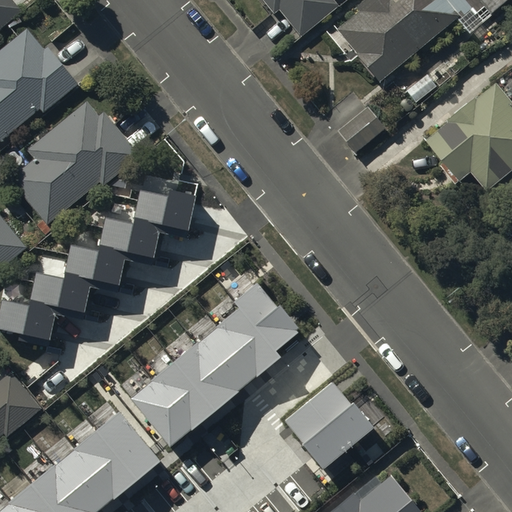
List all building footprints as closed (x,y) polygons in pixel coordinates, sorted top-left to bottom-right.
[(0,0),(0,32),(21,16),(7,0),(0,0)] [(342,0),(258,0),(274,19),(279,14),(301,42),(340,10),(336,5),(342,0)] [(361,15),(337,34),(336,35),(380,88),(457,24),(469,39),(511,2),(511,0),(372,0),(359,12),(361,15)] [(0,54),(0,145),(38,113),(43,119),(80,87),(48,50),(45,53),(27,32),(0,54)] [(488,195),(511,176),(511,105),(499,89),(427,145),(460,188),(473,177),(488,195)] [(98,117),(89,106),(28,156),(34,163),(10,183),(47,229),(100,185),(104,191),(141,161),(102,113),(98,117)] [(370,110),(338,137),(355,158),(387,131),(370,110)] [(160,229),(147,214),(107,244),(90,256),(91,259),(84,264),(94,278),(68,298),(69,299),(69,300),(70,301),(70,302),(71,303),(71,304),(71,305),(72,305),(72,306),(72,307),(73,307),(73,308),(73,309),(73,310),(74,310),(74,311),(74,312),(74,313),(75,313),(75,314),(75,315),(75,316),(76,317),(76,318),(76,319),(76,320),(73,322),(97,351),(195,271),(189,264),(193,261),(183,249),(178,253),(172,246),(176,242),(163,227),(160,229)] [(0,273),(26,252),(0,219),(0,273)] [(511,225),(494,240),(511,261),(511,225)] [(217,320),(190,341),(179,328),(117,375),(178,454),(268,385),(255,368),(240,349),(217,320)] [(0,440),(2,438),(6,443),(43,413),(11,374),(0,383),(0,440)] [(97,440),(65,402),(4,454),(18,477),(35,492),(97,440)] [(305,499),(344,467),(326,444),(311,456),(301,452),(300,446),(286,429),(258,452),(264,459),(247,473),(251,478),(224,500),(234,511),(296,511),(308,502),(305,499)] [(376,480),(337,511),(417,511),(392,480),(383,488),(376,480)]
